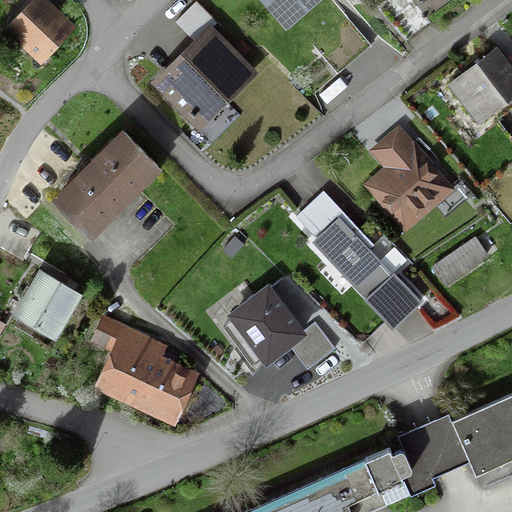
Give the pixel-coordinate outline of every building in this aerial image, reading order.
[(29,28),(19,38),(42,60),(72,28),(42,0),(33,0),(17,17),(29,28)] [(268,0),(287,21),(310,0),(268,0)] [(385,0),(377,7),(398,32),(421,12),(411,0),(385,0)] [(157,82),(196,121),(249,68),(210,29),(217,22),(196,1),(175,22),(196,43),(157,82)] [(337,74),(371,44),(347,16),(313,45),(337,74)] [(449,84),(479,122),(511,96),(511,73),(493,50),(449,84)] [(55,200),(88,233),(158,164),(125,131),(55,200)] [(380,153),(391,167),(371,184),(405,224),(447,189),(398,131),(387,141),(390,145),(380,153)] [(361,231),(357,235),(339,216),(313,241),(332,261),(335,258),(357,281),(354,284),(392,327),(421,301),(369,248),(374,244),(361,231)] [(475,238),(434,266),(445,283),(486,254),(475,238)] [(20,316),(54,336),(80,293),(41,269),(30,287),(35,290),(20,316)] [(234,349),(253,373),(266,358),(290,341),(310,367),(335,347),(315,321),(301,332),(268,288),(233,315),(250,337),(234,349)] [(141,356),(148,341),(102,319),(94,337),(118,348),(103,380),(173,412),(189,378),(141,356)] [(469,460),(476,474),(511,458),(511,392),(451,420),(469,460)] [(429,421),(399,435),(405,450),(419,444),(433,477),(450,469),(469,460),(451,420),(448,413),(429,421)] [(367,511),(436,483),(433,477),(419,444),(405,450),(400,448),(392,451),(390,446),(242,511),(367,511)]
